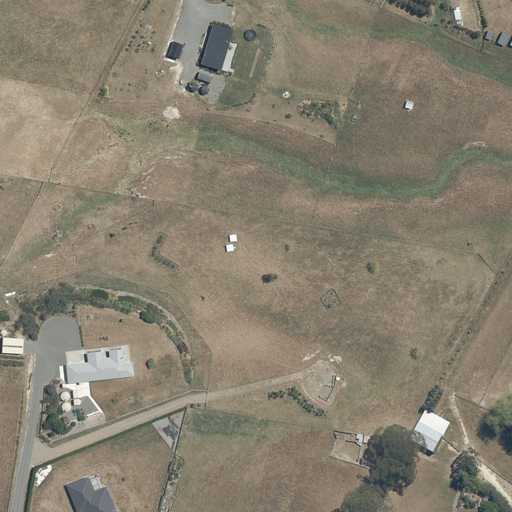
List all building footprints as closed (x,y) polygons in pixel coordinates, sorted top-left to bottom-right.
[(66,364),(68,383),(134,376),(132,362),(125,363),(123,349),(108,350),(109,357),(103,358),(102,351),(87,353),(88,362),(66,364)] [(82,389),(72,390),(73,398),(82,397),(82,389)] [(428,404),(425,409),(435,415),(438,410),(428,404)] [(448,424),(424,411),(408,441),(432,454),(448,424)] [(83,511),(116,511),(106,486),(94,491),(89,477),(66,485),(76,511),(78,511),(83,510),(83,511)]
